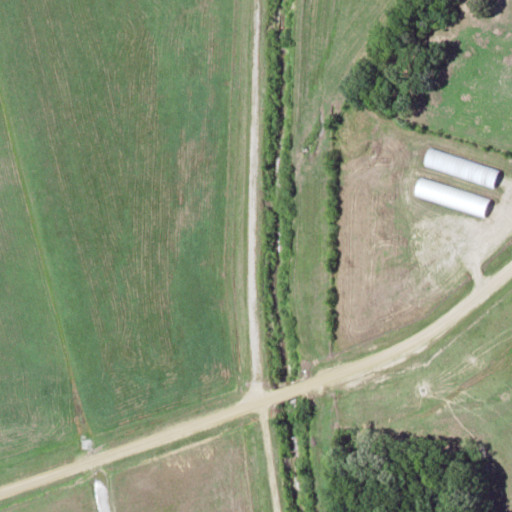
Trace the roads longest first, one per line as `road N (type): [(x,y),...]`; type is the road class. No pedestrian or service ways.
road 1 (residential): [(0,497),(262,408),(429,334),(511,261)]
road 2 (residential): [(279,511),(257,345),(254,0)]
